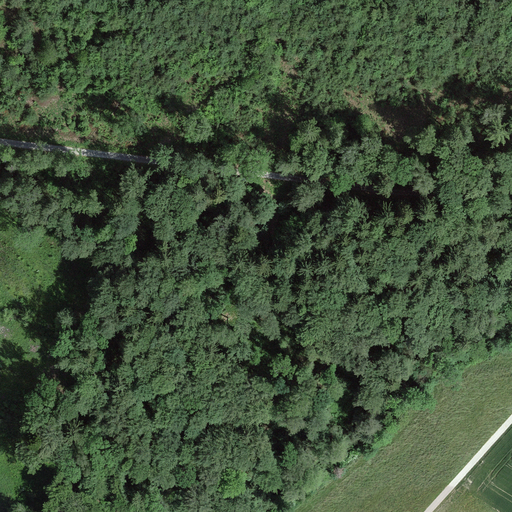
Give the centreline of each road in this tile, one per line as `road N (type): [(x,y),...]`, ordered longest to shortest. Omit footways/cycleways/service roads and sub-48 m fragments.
road 1 (track): [(0,142),(401,192),(478,187),(511,175)]
road 2 (track): [(428,511),(511,419)]
